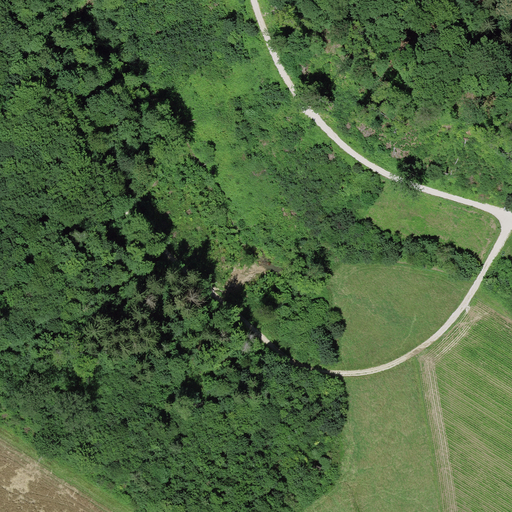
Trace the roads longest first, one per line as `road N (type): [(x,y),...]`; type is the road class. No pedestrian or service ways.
road 1 (track): [(511,218),(437,335),(372,370),(311,370),(281,356),(131,216),(0,3)]
road 2 (track): [(511,212),(389,175),(349,151),(294,92),(253,0)]
